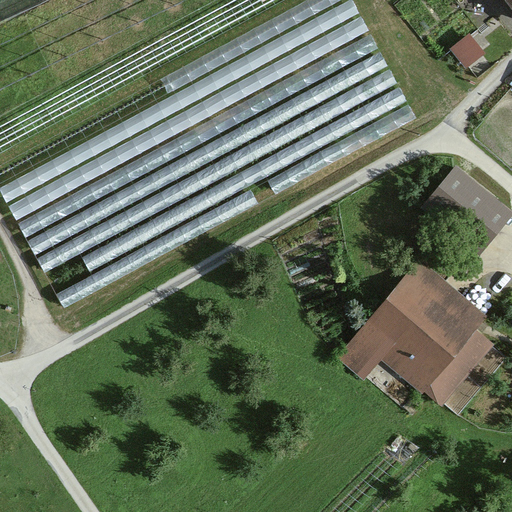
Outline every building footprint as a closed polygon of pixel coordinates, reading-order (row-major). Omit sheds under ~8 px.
[(299,173),(415,119),(359,0),(313,0),(294,9),(302,24),(277,36),(272,26),(244,39),(255,62),(353,17),(368,49),(19,213),(45,268),(84,250),(93,269),(299,172),(299,173)] [(468,64),(488,47),(472,27),(451,44),(468,64)] [(0,148),(89,103),(80,84),(0,124),(0,148)] [(511,224),(511,205),(460,167),(434,201),(495,247),(511,224)] [(503,343),(427,273),(345,361),(366,380),(389,355),(444,407),(503,343)]
